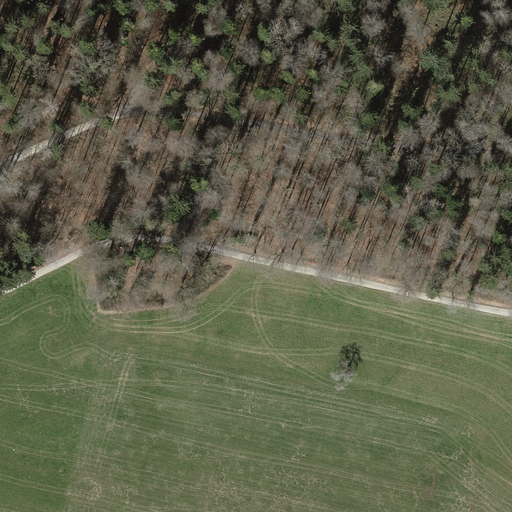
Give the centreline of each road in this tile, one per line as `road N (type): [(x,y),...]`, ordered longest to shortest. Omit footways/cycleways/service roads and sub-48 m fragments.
road 1 (track): [(511,310),(135,238),(88,249),(0,292)]
road 2 (track): [(0,165),(116,114),(164,110),(511,150)]
road 3 (track): [(116,114),(222,0)]
